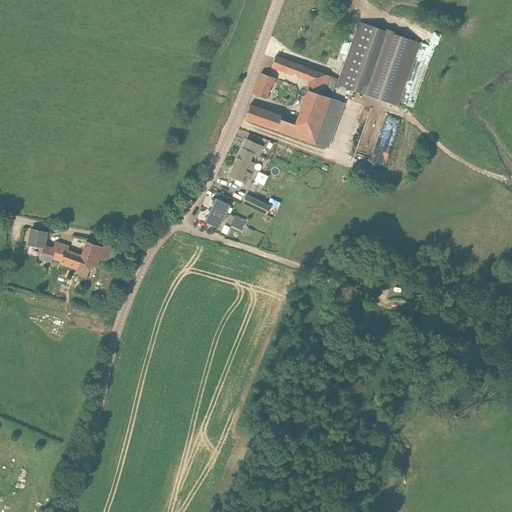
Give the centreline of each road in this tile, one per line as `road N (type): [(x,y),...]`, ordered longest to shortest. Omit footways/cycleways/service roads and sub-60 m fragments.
road 1 (tertiary): [(153,248),(214,160),(278,0)]
road 2 (tertiary): [(66,511),(121,316),(153,248)]
road 3 (track): [(382,303),(175,221)]
road 4 (track): [(511,392),(479,340),(425,309),(382,303)]
road 5 (unclassified): [(0,214),(153,248)]
road 6 (track): [(410,115),(468,166),(511,181)]
